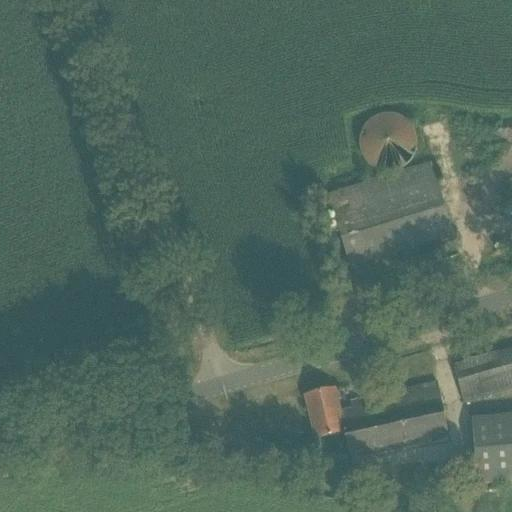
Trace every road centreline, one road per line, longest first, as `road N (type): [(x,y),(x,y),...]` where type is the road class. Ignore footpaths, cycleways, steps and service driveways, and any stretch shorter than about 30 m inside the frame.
road 1 (unclassified): [(0,453),(511,296)]
road 2 (track): [(76,0),(229,385)]
